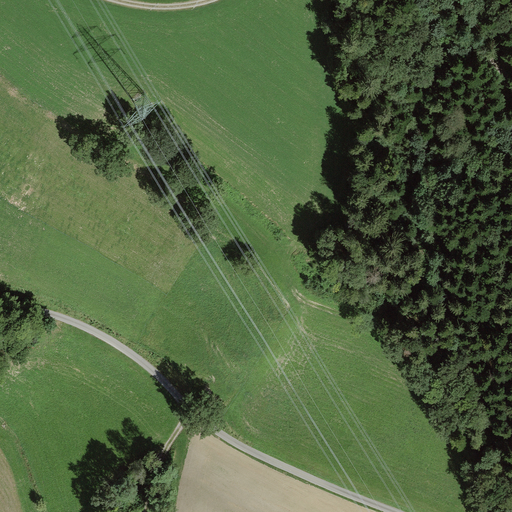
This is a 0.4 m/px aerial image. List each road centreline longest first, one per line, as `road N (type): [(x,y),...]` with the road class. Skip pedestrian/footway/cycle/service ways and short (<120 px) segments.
road 1 (unclassified): [(0,301),(101,334),(144,363),(195,417),(387,511)]
road 2 (track): [(423,0),(491,55),(511,83)]
